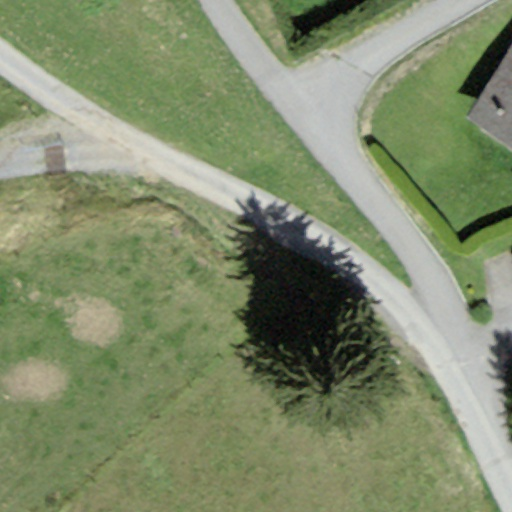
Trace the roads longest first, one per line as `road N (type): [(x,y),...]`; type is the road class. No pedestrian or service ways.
road 1 (unclassified): [(0,55),(118,131),(307,232),(371,280),(446,368),(511,488)]
road 2 (track): [(118,131),(94,145),(0,159)]
